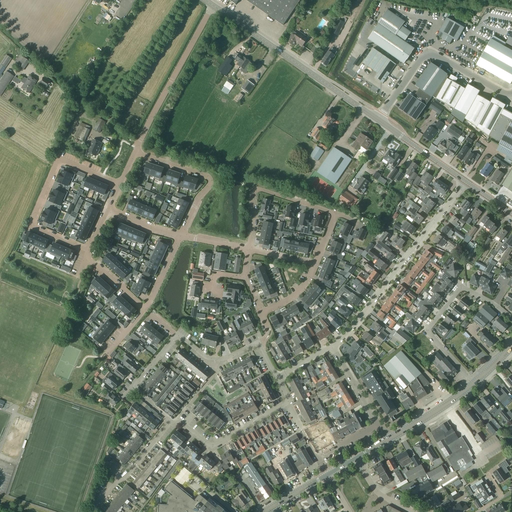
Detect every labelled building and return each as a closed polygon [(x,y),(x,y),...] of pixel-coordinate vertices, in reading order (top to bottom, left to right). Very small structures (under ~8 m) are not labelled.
[(228,0),(236,5),(238,0),(245,0),(283,26),(299,0),(228,0)] [(387,10),(378,24),(404,42),(410,33),(401,26),(404,22),(387,10)] [(443,25),(439,32),(443,34),(441,38),(450,44),(452,39),(457,42),(466,26),(456,21),(455,23),(446,18),(443,25)] [(341,30),(341,29),(342,29),(342,28),(344,23),(338,20),(332,33),(338,36),(340,31),(341,31),(340,31),(341,30)] [(378,24),(368,39),(403,64),(401,62),(404,58),(406,60),(411,53),(414,49),(404,42),(378,24)] [(288,36),(285,41),(293,46),(295,43),(298,45),(299,44),(302,46),(308,38),(298,32),(296,34),(294,32),(292,35),(292,34),(290,38),(288,36)] [(511,51),(490,39),(476,65),(510,85),(511,81),(511,51)] [(314,46),(310,52),(316,56),(320,50),(314,46)] [(373,49),(362,63),(377,74),(374,78),(382,84),(396,65),(373,49)] [(324,59),(321,62),(323,64),(324,65),(325,66),(326,66),(331,59),(331,60),(334,56),(328,51),(323,58),(324,59)] [(235,54),(233,56),(233,57),(233,58),(235,59),(239,62),(237,65),(239,66),(242,68),(240,71),(245,74),(252,64),(250,63),(250,62),(245,58),(243,57),(239,54),(237,53),(235,54)] [(5,55),(0,63),(0,75),(11,59),(5,55)] [(22,56),(18,63),(21,65),(18,68),(25,72),(32,62),(22,56)] [(223,75),(232,61),(227,57),(217,71),(223,75)] [(399,108),(399,109),(415,121),(432,97),(435,99),(436,99),(447,79),(446,79),(448,77),(447,76),(447,75),(431,63),(415,86),(419,89),(413,97),(409,95),(408,95),(412,98),(410,102),(406,99),(403,102),(407,105),(403,111),(399,108)] [(227,68),(225,74),(232,77),(235,72),(227,68)] [(6,71),(0,79),(0,95),(13,76),(6,71)] [(23,77),(20,82),(23,84),(21,88),(28,93),(36,81),(29,76),(26,80),(23,77)] [(436,99),(454,110),(455,110),(465,90),(465,89),(455,84),(458,80),(451,76),(449,81),(447,79),(436,99)] [(42,78),(38,85),(45,89),(49,82),(42,78)] [(228,80),(224,86),(230,90),(234,84),(228,80)] [(247,80),(241,89),(248,94),(254,85),(247,80)] [(455,110),(454,110),(466,116),(477,96),(479,93),(467,87),(465,90),(455,110)] [(466,116),(465,119),(488,136),(503,109),(505,105),(492,98),(490,103),(477,96),(466,116)] [(440,107),(433,102),(429,107),(436,112),(440,107)] [(511,113),(503,109),(488,136),(500,142),(498,145),(499,145),(496,151),(506,156),(511,159),(511,113)] [(325,123),(322,127),(329,132),(335,122),(333,121),(334,120),(329,116),(327,119),(326,119),(325,119),(324,121),(324,122),(325,123)] [(99,133),(105,122),(99,119),(93,130),(99,133)] [(437,125),(434,129),(437,131),(439,133),(444,125),(439,121),(437,125)] [(429,127),(423,136),(424,137),(424,138),(427,141),(428,140),(430,141),(437,131),(434,129),(437,125),(433,123),(430,127),(429,127)] [(452,126),(447,132),(457,140),(462,133),(452,126)] [(85,142),(90,130),(89,130),(85,128),(79,140),(85,142)] [(319,130),(313,138),(318,141),(323,133),(319,130)] [(469,135),(466,139),(467,140),(468,140),(469,139),(472,142),(474,139),(473,139),(476,136),(471,133),(469,136),(469,135)] [(361,134),(352,147),(363,155),(366,150),(372,142),(361,134)] [(442,141),(437,148),(441,151),(444,153),(447,149),(448,148),(451,143),(452,142),(454,143),(456,141),(452,138),(449,142),(447,141),(445,143),(442,141)] [(93,140),(87,152),(95,156),(97,153),(98,150),(101,144),(93,140)] [(447,149),(444,153),(447,156),(449,154),(452,156),(455,152),(452,150),(455,146),(451,143),(448,148),(447,149)] [(316,146),(310,156),(317,161),(324,151),(316,146)] [(464,161),(469,153),(471,150),(466,147),(467,147),(465,146),(457,157),(461,161),(462,160),(464,161)] [(335,148),(318,173),(334,185),(353,158),(347,154),(346,156),(335,148)] [(386,154),(383,159),(389,163),(389,164),(393,166),(391,169),(393,170),(388,178),(393,181),(399,171),(394,168),(401,157),(395,154),(394,155),(392,153),(392,152),(389,151),(388,151),(388,152),(387,151),(385,154),(386,154)] [(470,154),(469,153),(464,161),(465,162),(464,163),(469,166),(474,160),(476,162),(480,156),(475,153),(473,155),(471,153),(470,154)] [(511,161),(511,159),(506,156),(503,161),(510,165),(511,161)] [(409,170),(405,174),(410,177),(406,182),(410,185),(417,175),(413,173),(418,166),(412,163),(408,169),(409,170)] [(149,175),(153,166),(147,164),(145,170),(142,168),(138,176),(145,178),(145,177),(149,178),(150,175),(149,175)] [(482,170),(480,173),(486,177),(491,171),(493,168),(487,164),(483,170),(482,170)] [(155,177),(158,167),(153,166),(149,175),(150,175),(154,177),(155,177)] [(162,182),(164,176),(161,175),(163,169),(158,167),(155,177),(154,177),(154,179),(162,182)] [(511,168),(502,185),(511,191),(511,168)] [(60,174),(59,176),(72,182),(77,171),(71,169),(68,174),(62,171),(61,174),(60,174)] [(496,174),(491,181),(497,185),(499,181),(503,174),(497,170),(495,173),(496,174)] [(171,183),(175,173),(169,171),(167,177),(164,176),(162,182),(165,183),(166,181),(171,183)] [(399,171),(394,179),(399,182),(404,174),(399,171)] [(375,172),(372,177),(377,181),(380,175),(375,172)] [(418,177),(413,183),(417,186),(420,181),(422,182),(423,181),(428,184),(433,178),(425,172),(421,179),(418,177)] [(179,188),(181,182),(178,181),(180,175),(175,173),(171,183),(177,185),(176,187),(179,188)] [(59,179),(57,182),(64,185),(63,188),(68,191),(72,182),(59,176),(58,179),(59,179)] [(188,189),(192,179),(186,177),(184,183),(181,182),(179,188),(182,189),(183,187),(188,189)] [(361,177),(353,189),(360,194),(361,193),(363,195),(366,190),(364,188),(368,182),(361,177)] [(83,182),(80,188),(83,189),(84,187),(89,189),(93,180),(88,178),(86,183),(83,182)] [(195,194),(203,185),(202,185),(201,186),(196,184),(197,181),(192,179),(188,189),(194,191),(193,192),(195,193),(194,194),(195,194)] [(435,187),(432,192),(435,194),(442,183),(437,179),(433,185),(435,187)] [(93,180),(89,189),(94,191),(98,182),(93,180)] [(98,182),(94,191),(99,193),(99,194),(103,184),(98,182)] [(446,189),(448,187),(442,183),(435,194),(432,198),(435,200),(440,192),(445,195),(447,190),(446,189)] [(103,184),(99,194),(104,196),(102,199),(106,200),(109,192),(106,191),(108,186),(103,184)] [(427,186),(424,191),(428,194),(428,195),(432,190),(427,186)] [(52,193),(51,195),(64,201),(68,192),(62,190),(61,193),(54,190),(53,193),(52,193)] [(343,193),(339,200),(343,202),(351,208),(356,202),(347,196),(343,193)] [(50,199),(49,202),(56,204),(54,207),(60,210),(62,207),(59,206),(62,200),(64,201),(51,195),(50,198),(50,199)] [(132,212),(136,203),(137,201),(132,199),(132,197),(129,196),(126,202),(130,203),(127,209),(132,212)] [(423,200),(422,202),(431,209),(435,204),(427,198),(425,201),(423,200)] [(188,204),(179,199),(176,205),(177,205),(178,205),(186,209),(188,204)] [(271,220),(272,216),(267,214),(268,212),(269,212),(270,208),(269,207),(270,201),(263,199),(263,203),(262,203),(261,206),(262,206),(261,211),(264,211),(264,214),(263,214),(262,218),(271,220)] [(471,205),(469,204),(470,203),(467,200),(466,201),(465,201),(460,208),(462,209),(459,213),(464,217),(468,213),(465,211),(471,205)] [(87,206),(85,211),(96,216),(98,211),(91,208),(92,205),(87,202),(85,205),(87,206)] [(422,202),(420,204),(423,207),(421,210),(427,214),(431,209),(422,202)] [(137,214),(141,205),(136,203),(132,212),(137,214)] [(142,216),(146,207),(147,205),(142,203),(141,205),(137,214),(142,216)] [(177,205),(175,210),(183,214),(186,209),(178,205),(177,205)] [(293,217),(295,208),(294,208),(294,207),(291,206),(291,207),(287,206),(286,212),(284,211),(283,215),(285,215),(285,217),(291,218),(289,227),(294,228),(297,218),(293,217)] [(412,206),(407,211),(412,215),(410,218),(418,225),(422,220),(423,219),(418,215),(417,215),(416,213),(418,211),(412,206)] [(147,218),(151,209),(146,207),(142,216),(147,218)] [(476,209),(471,215),(473,216),(472,219),(475,221),(481,213),(479,211),(480,211),(477,208),(477,209),(476,209)] [(44,212),(43,215),(55,220),(56,220),(58,215),(59,212),(54,209),(52,212),(46,209),(45,212),(44,212)] [(152,220),(156,211),(151,209),(147,218),(152,220)] [(183,214),(175,210),(173,215),(181,219),(183,214)] [(83,216),(94,221),(96,216),(85,211),(85,212),(83,216)] [(308,235),(310,226),(307,225),(307,223),(308,223),(309,220),(308,220),(309,216),(307,215),(307,214),(303,213),(303,214),(301,214),(299,225),(305,226),(303,234),(308,235)] [(42,218),(41,221),(48,223),(46,226),(52,229),(53,226),(52,225),(55,220),(43,215),(42,217),(42,218)] [(181,219),(173,215),(170,219),(179,223),(181,219)] [(83,216),(81,221),(91,226),(94,221),(83,216)] [(316,220),(312,219),(310,226),(321,228),(324,217),(317,216),(316,220)] [(453,216),(449,222),(457,228),(459,225),(462,227),(465,223),(461,219),(459,221),(458,221),(458,220),(453,216)] [(485,216),(481,222),(484,225),(483,226),(486,228),(491,222),(488,220),(489,219),(485,216)] [(179,223),(170,219),(168,225),(171,226),(171,227),(173,228),(173,227),(176,229),(179,223)] [(264,223),(263,228),(271,230),(272,224),(274,225),(275,221),(266,219),(265,223),(264,223)] [(83,223),(80,227),(89,231),(91,226),(81,221),(80,221),(83,223)] [(396,223),(394,227),(399,231),(401,228),(406,232),(407,231),(411,235),(416,229),(405,221),(401,227),(396,223)] [(491,222),(486,228),(489,231),(489,232),(492,234),(497,228),(494,226),(495,225),(491,222)] [(344,223),(339,233),(347,237),(345,242),(345,243),(349,244),(352,238),(352,237),(348,235),(352,227),(344,223)] [(114,228),(110,236),(114,238),(115,236),(121,238),(122,236),(125,226),(120,224),(118,230),(114,228)] [(127,238),(130,229),(125,226),(122,236),(127,238)] [(442,228),(441,230),(441,231),(442,231),(441,231),(450,238),(453,233),(463,240),(465,237),(454,229),(452,232),(450,231),(451,230),(446,226),(444,228),(443,228),(442,228)] [(76,231),(78,232),(87,236),(89,231),(80,227),(78,232),(76,231)] [(474,227),(463,240),(468,244),(472,238),(471,237),(474,234),(473,234),(477,229),(474,227)] [(132,239),(135,231),(130,229),(127,238),(126,240),(131,242),(132,240),(132,239)] [(355,231),(352,237),(352,238),(355,239),(356,238),(362,241),(367,232),(360,229),(358,232),(355,231)] [(382,229),(375,237),(376,238),(377,239),(384,244),(387,241),(387,240),(390,236),(383,230),(382,229)] [(502,229),(496,237),(501,240),(507,233),(506,232),(507,231),(507,230),(506,230),(505,230),(504,230),(502,229)] [(137,242),(140,233),(135,231),(132,239),(132,240),(131,242),(136,244),(137,242)] [(33,235),(33,234),(28,232),(27,235),(23,234),(21,240),(24,241),(23,244),(28,246),(29,245),(29,244),(33,235)] [(72,235),(70,239),(76,241),(77,238),(83,240),(84,241),(87,236),(78,232),(76,237),(72,235)] [(148,239),(144,238),(146,235),(140,233),(137,242),(142,244),(145,245),(148,239)] [(34,247),(38,237),(33,235),(29,244),(29,245),(34,247)] [(390,244),(395,247),(396,246),(400,249),(402,246),(401,246),(404,242),(397,236),(390,244)] [(438,236),(434,242),(442,248),(446,242),(453,248),(455,245),(446,239),(445,241),(443,240),(443,239),(438,236)] [(502,244),(501,245),(506,248),(507,247),(508,245),(510,246),(511,244),(511,236),(508,240),(506,238),(502,244)] [(39,249),(43,239),(38,237),(34,247),(38,249),(39,249)] [(484,243),(482,246),(485,248),(491,240),(489,238),(485,243),(484,243)] [(47,251),(50,245),(47,244),(48,241),(43,239),(39,249),(38,249),(38,250),(43,252),(44,250),(47,251)] [(158,239),(154,247),(157,248),(165,252),(167,247),(164,245),(166,242),(158,239)] [(261,239),(259,244),(262,245),(262,248),(269,250),(270,245),(268,244),(269,240),(261,239)] [(333,241),(331,247),(342,251),(345,243),(345,242),(338,239),(337,243),(333,241)] [(304,244),(302,253),(307,254),(308,251),(311,252),(312,249),(314,246),(309,245),(310,242),(305,241),(304,244)] [(379,242),(375,247),(381,252),(382,251),(388,255),(386,258),(390,262),(395,256),(390,253),(391,251),(379,242)] [(470,242),(464,250),(468,253),(474,245),(470,242)] [(493,250),(490,254),(494,257),(502,244),(499,242),(494,250),(493,250)] [(55,257),(59,246),(54,244),(53,246),(50,245),(47,251),(47,253),(50,254),(49,255),(55,257)] [(61,257),(64,248),(59,246),(55,257),(60,259),(61,257)] [(340,256),(342,251),(331,247),(329,252),(333,254),(332,257),(341,261),(343,257),(340,256)] [(473,247),(467,255),(469,257),(470,258),(477,249),(475,248),(473,247)] [(65,259),(69,250),(64,248),(61,257),(65,259)] [(157,248),(154,253),(163,257),(165,252),(157,248)] [(508,248),(498,262),(502,265),(504,261),(508,255),(511,250),(508,248)] [(361,255),(364,252),(358,249),(356,256),(359,258),(360,255),(361,255)] [(73,255),(75,252),(69,250),(65,259),(65,260),(70,262),(71,261),(74,262),(76,256),(73,255)] [(371,250),(368,254),(376,260),(379,257),(371,250)] [(426,251),(423,256),(428,261),(430,262),(431,261),(432,262),(437,256),(440,258),(442,253),(435,250),(433,254),(432,256),(428,252),(426,251)] [(161,261),(163,257),(154,253),(152,252),(150,257),(152,258),(161,261)] [(211,254),(201,253),(199,265),(209,267),(211,254)] [(216,253),(214,269),(225,271),(227,255),(216,253)] [(107,265),(113,257),(109,254),(103,261),(107,265)] [(423,256),(419,261),(424,266),(426,263),(428,265),(429,264),(432,265),(433,264),(433,265),(434,263),(432,262),(431,261),(430,262),(428,261),(423,256)] [(117,261),(113,257),(107,265),(111,268),(117,261)] [(161,261),(152,258),(150,262),(150,263),(158,266),(161,261)] [(326,258),(324,264),(333,267),(335,268),(338,261),(335,260),(334,262),(326,258)] [(374,266),(377,268),(376,269),(379,271),(381,269),(383,271),(384,271),(386,269),(386,268),(385,268),(387,266),(379,259),(375,264),(374,266)] [(122,264),(118,260),(117,261),(111,268),(115,272),(122,264)] [(125,269),(127,267),(125,264),(125,262),(124,261),(122,264),(115,272),(119,276),(125,269)] [(374,266),(368,261),(365,266),(373,272),(370,276),(376,281),(380,276),(374,271),(376,269),(377,268),(374,266)] [(419,261),(415,266),(420,271),(422,272),(422,274),(424,275),(425,274),(425,275),(426,273),(423,271),(424,270),(422,268),(424,266),(419,261)] [(478,261),(475,266),(484,271),(487,266),(478,261)] [(150,263),(150,262),(149,262),(147,267),(146,267),(156,271),(158,266),(150,263)] [(256,270),(254,270),(256,275),(265,271),(263,267),(262,267),(261,264),(255,267),(256,270)] [(489,264),(485,272),(488,274),(489,274),(489,273),(490,272),(490,270),(492,266),(493,266),(489,264)] [(445,268),(443,272),(444,273),(449,277),(451,274),(455,278),(460,270),(453,265),(449,270),(448,270),(445,268)] [(143,271),(142,274),(149,278),(150,275),(154,276),(156,271),(146,267),(147,267),(146,266),(145,266),(143,271)] [(411,271),(416,276),(419,277),(422,274),(422,272),(420,271),(415,266),(411,271)] [(504,268),(500,274),(507,279),(511,273),(511,271),(511,272),(504,268)] [(131,275),(129,273),(129,272),(125,269),(119,276),(123,279),(124,278),(129,282),(131,275)] [(267,276),(265,271),(256,275),(258,279),(267,276)] [(416,281),(414,279),(416,276),(411,271),(410,271),(409,271),(407,273),(408,274),(407,276),(415,282),(414,284),(416,285),(417,284),(417,285),(418,283),(415,281),(416,281)] [(474,275),(470,283),(479,288),(479,286),(481,287),(486,277),(488,274),(483,272),(482,273),(482,275),(481,278),(480,278),(474,275)] [(321,273),(318,278),(323,280),(321,283),(330,288),(332,282),(330,281),(331,279),(328,278),(329,276),(321,273)] [(360,273),(357,277),(363,282),(364,280),(366,281),(371,286),(376,281),(370,276),(366,273),(364,277),(360,273)] [(442,278),(440,281),(443,283),(451,290),(454,285),(450,281),(452,279),(449,277),(444,273),(441,277),(442,278)] [(140,279),(138,285),(148,289),(150,284),(144,281),(146,278),(141,275),(139,279),(140,279)] [(96,288),(103,281),(98,277),(96,279),(93,276),(90,282),(92,284),(90,286),(95,290),(96,288)] [(260,284),(269,280),(267,276),(258,279),(260,284)] [(407,276),(403,281),(408,286),(409,285),(410,286),(412,284),(413,284),(414,284),(415,282),(407,276)] [(486,277),(481,287),(483,288),(482,290),(483,290),(491,294),(495,286),(489,283),(489,282),(490,279),(486,277)] [(356,279),(352,283),(358,287),(356,290),(363,296),(368,290),(363,286),(362,286),(363,284),(356,279)] [(100,292),(107,284),(103,281),(96,288),(100,291),(100,292)] [(192,285),(190,297),(198,298),(198,294),(199,294),(200,290),(199,290),(200,286),(198,286),(198,283),(193,282),(192,285)] [(132,288),(131,291),(138,297),(140,292),(145,295),(148,289),(138,285),(135,283),(132,288)] [(273,283),(270,284),(262,288),(264,293),(272,289),(275,288),(273,283)] [(436,283),(433,287),(435,289),(440,293),(442,291),(447,294),(451,290),(443,283),(440,286),(436,283)] [(111,288),(110,288),(107,284),(100,292),(100,291),(98,293),(103,297),(104,296),(104,295),(111,288)] [(315,284),(311,289),(320,297),(325,291),(320,286),(319,288),(315,284)] [(400,285),(396,291),(406,299),(407,298),(404,295),(405,294),(403,292),(405,290),(405,289),(406,288),(401,284),(400,286),(400,285)] [(240,299),(241,291),(239,291),(239,287),(229,286),(228,292),(232,293),(232,298),(240,299)] [(346,286),(342,290),(350,296),(347,299),(356,306),(356,305),(358,306),(361,301),(360,301),(360,300),(355,296),(356,294),(346,286)] [(433,287),(430,291),(432,293),(434,294),(432,298),(440,304),(443,299),(439,295),(440,293),(435,289),(433,287)] [(115,292),(111,288),(110,288),(111,288),(104,295),(104,296),(108,299),(107,300),(110,302),(115,296),(113,294),(115,292)] [(274,294),(272,289),(264,293),(266,297),(274,294)] [(311,289),(308,292),(317,300),(320,297),(311,289)] [(396,291),(392,295),(397,300),(399,298),(402,300),(403,298),(405,300),(406,299),(396,291)] [(314,304),(317,300),(308,292),(305,296),(314,304)] [(411,292),(408,295),(414,300),(417,297),(411,292)] [(392,295),(388,301),(393,305),(397,300),(392,295)] [(117,307),(124,300),(120,296),(118,298),(115,296),(110,302),(112,304),(112,305),(116,309),(118,307),(117,307)] [(303,302),(300,304),(306,310),(309,307),(310,308),(314,304),(305,296),(301,300),(303,302)] [(341,297),(337,302),(342,306),(338,311),(342,314),(347,318),(351,312),(345,308),(348,303),(341,297)] [(239,306),(240,299),(232,298),(231,301),(226,300),(225,307),(236,309),(237,306),(239,306)] [(426,298),(423,302),(428,306),(429,307),(431,305),(436,308),(440,304),(432,298),(429,301),(426,298)] [(458,304),(457,306),(461,310),(464,306),(467,308),(470,304),(463,298),(458,304)] [(121,311),(128,304),(124,300),(117,307),(118,307),(121,311)] [(209,308),(210,301),(202,300),(201,304),(198,303),(197,310),(201,311),(201,307),(209,308)] [(246,304),(242,306),(244,310),(245,309),(249,307),(250,306),(251,306),(250,300),(247,300),(246,304)] [(421,300),(418,304),(421,307),(419,310),(427,317),(431,312),(426,308),(428,306),(423,302),(421,300)] [(217,306),(218,302),(210,301),(209,308),(216,309),(216,313),(219,313),(220,307),(217,306)] [(388,301),(384,306),(389,310),(392,307),(394,309),(394,308),(395,306),(393,305),(388,301)] [(132,307),(128,304),(121,311),(125,314),(126,314),(132,307)] [(295,305),(290,308),(295,316),(300,313),(295,305)] [(479,312),(473,320),(482,328),(489,321),(490,322),(497,314),(485,305),(479,312)] [(384,306),(380,311),(386,315),(389,310),(384,306)] [(451,312),(450,314),(454,318),(457,314),(460,316),(463,312),(461,310),(457,306),(456,306),(451,312)] [(134,314),(136,311),(132,307),(126,314),(125,314),(129,318),(132,316),(134,314)] [(247,311),(244,313),(246,316),(248,321),(245,322),(249,331),(250,332),(253,331),(253,329),(254,329),(252,323),(255,322),(251,314),(249,311),(250,311),(249,307),(245,309),(247,311)] [(319,313),(322,310),(320,309),(318,307),(311,316),(313,318),(319,313)] [(290,308),(286,310),(291,318),(295,316),(290,308)] [(286,310),(281,313),(286,320),(282,322),(284,325),(288,323),(286,321),(291,318),(286,310)] [(333,310),(328,315),(333,320),(331,323),(337,329),(341,324),(338,321),(339,319),(334,315),(336,313),(333,310)] [(414,312),(411,316),(416,320),(418,318),(423,321),(427,317),(419,310),(417,314),(414,312)] [(380,311),(376,316),(377,316),(376,317),(381,321),(382,320),(383,322),(387,318),(388,317),(386,315),(380,311)] [(407,313),(405,316),(410,320),(410,319),(411,320),(406,327),(413,333),(419,326),(415,322),(416,320),(411,316),(407,313)] [(445,320),(443,322),(447,326),(450,322),(453,324),(457,319),(454,318),(450,314),(449,314),(445,320)] [(276,316),(270,318),(271,321),(270,321),(272,324),(273,324),(274,327),(275,329),(284,325),(282,322),(279,324),(276,316)] [(115,323),(109,318),(103,325),(112,332),(115,327),(113,326),(115,323)] [(323,318),(320,321),(324,325),(322,326),(324,329),(321,331),(325,337),(331,333),(327,328),(330,326),(323,318)] [(497,320),(493,325),(495,327),(494,328),(496,330),(497,328),(502,333),(508,326),(502,320),(499,318),(497,320)] [(222,320),(216,323),(220,332),(226,328),(222,320)] [(239,320),(234,322),(238,330),(241,328),(242,330),(244,334),(245,333),(246,334),(250,332),(249,331),(245,322),(241,324),(239,320)] [(468,321),(463,326),(466,329),(472,325),(468,321)] [(375,322),(370,328),(377,333),(376,334),(384,340),(388,335),(383,331),(384,329),(382,327),(381,327),(375,322)] [(443,322),(436,331),(441,334),(444,330),(447,332),(450,328),(447,326),(443,322)] [(310,323),(306,325),(313,336),(317,334),(310,323)] [(103,325),(102,324),(99,328),(108,336),(112,332),(103,325)] [(140,325),(136,331),(139,333),(140,331),(144,335),(145,334),(150,327),(146,324),(143,327),(140,325)] [(313,336),(306,325),(300,329),(307,340),(303,342),(307,349),(314,345),(310,338),(313,336)] [(145,334),(149,337),(155,331),(150,327),(145,334)] [(325,337),(321,331),(318,327),(316,328),(316,330),(319,333),(316,335),(320,341),(325,337)] [(397,331),(393,336),(403,344),(410,338),(402,332),(403,330),(403,329),(400,327),(399,329),(397,331)] [(108,336),(99,328),(95,332),(105,340),(108,336)] [(483,329),(479,335),(481,337),(480,339),(490,347),(495,341),(486,332),(483,329)] [(159,334),(155,331),(149,337),(147,339),(152,343),(153,341),(159,334)] [(105,340),(95,332),(92,337),(94,339),(92,341),(97,345),(99,343),(101,344),(105,340)] [(231,332),(229,333),(234,344),(236,343),(236,344),(240,342),(236,332),(232,334),(231,332)] [(228,336),(224,338),(229,348),(233,345),(234,344),(229,333),(227,334),(228,336)] [(366,333),(362,338),(368,343),(370,340),(375,343),(379,346),(383,341),(376,336),(374,338),(371,335),(370,336),(366,333)] [(153,341),(158,344),(163,338),(159,334),(153,341)] [(204,334),(202,344),(209,346),(211,336),(204,334)] [(296,346),(292,349),(295,356),(303,351),(299,345),(302,343),(300,341),(297,335),(292,338),(296,346)] [(211,336),(209,346),(215,347),(216,344),(221,346),(221,337),(218,336),(218,338),(211,336)] [(468,345),(463,349),(468,354),(466,356),(469,359),(471,358),(472,358),(478,352),(473,347),(476,344),(470,338),(466,342),(468,345)] [(129,342),(125,347),(126,349),(128,351),(129,351),(135,355),(139,351),(140,349),(142,351),(144,349),(135,341),(132,345),(129,342)] [(284,341),(270,349),(274,356),(278,354),(281,358),(280,358),(282,363),(290,358),(287,353),(290,351),(284,341)] [(355,342),(351,348),(357,352),(360,356),(362,353),(359,350),(361,347),(355,342)] [(366,346),(363,349),(368,355),(370,357),(371,356),(373,354),(371,352),(366,346)] [(351,348),(347,353),(349,355),(347,357),(352,361),(354,358),(353,357),(355,355),(358,358),(354,361),(358,364),(363,359),(360,356),(357,352),(351,348)] [(176,358),(175,360),(178,363),(179,361),(186,354),(186,353),(182,350),(180,351),(179,350),(175,355),(176,356),(175,357),(176,358)] [(401,351),(384,367),(404,389),(407,386),(417,401),(432,392),(427,385),(430,384),(401,351)] [(436,351),(429,358),(436,366),(438,364),(443,369),(446,372),(445,372),(450,377),(457,372),(452,366),(444,358),(443,359),(436,351)] [(128,360),(124,365),(134,373),(138,367),(131,361),(133,359),(127,354),(124,357),(128,360)] [(186,354),(179,361),(184,364),(190,357),(186,354)] [(190,357),(184,364),(188,368),(194,361),(190,357)] [(245,360),(249,369),(254,366),(252,362),(254,361),(252,358),(250,359),(250,357),(245,360)] [(245,360),(240,363),(244,371),(249,369),(245,360)] [(194,361),(188,368),(192,371),(198,364),(194,361)] [(322,370),(319,372),(321,374),(323,372),(332,367),(329,361),(320,366),(322,370)] [(240,363),(235,365),(239,373),(244,371),(240,363)] [(161,364),(158,369),(166,375),(168,372),(169,373),(171,370),(168,368),(167,369),(161,364)] [(198,364),(192,371),(196,375),(202,367),(198,364)] [(235,365),(230,368),(235,377),(237,377),(237,376),(236,375),(239,373),(235,365)] [(117,370),(114,372),(123,379),(127,374),(122,370),(119,367),(118,367),(117,367),(115,369),(117,370)] [(202,367),(196,375),(200,378),(206,371),(202,367)] [(321,379),(315,382),(316,384),(335,372),(332,367),(323,372),(326,376),(321,379)] [(230,368),(226,370),(231,380),(235,377),(230,368)] [(158,369),(155,372),(164,380),(165,379),(165,378),(164,377),(166,375),(158,369)] [(440,371),(437,373),(444,380),(446,383),(451,379),(450,377),(445,372),(446,372),(443,369),(441,371),(440,371)] [(226,370),(221,372),(225,381),(226,382),(231,380),(226,370)] [(206,371),(200,378),(205,382),(211,374),(206,371)] [(372,371),(362,377),(376,399),(375,399),(376,400),(377,400),(387,416),(388,415),(390,418),(392,420),(392,422),(393,422),(392,421),(394,420),(395,420),(394,419),(393,416),(397,413),(395,410),(396,410),(390,400),(395,398),(385,382),(381,384),(372,371)] [(106,377),(102,382),(104,384),(106,382),(114,389),(119,383),(116,381),(114,380),(116,377),(110,372),(106,377)] [(155,372),(152,376),(159,383),(161,380),(162,381),(164,381),(164,380),(155,372)] [(335,372),(316,384),(320,390),(325,387),(322,382),(328,378),(329,380),(328,380),(330,383),(332,382),(339,378),(335,372)] [(257,383),(255,384),(256,387),(258,385),(268,381),(265,376),(264,375),(263,375),(261,377),(261,378),(256,381),(257,383)] [(152,376),(148,380),(158,388),(158,387),(158,386),(157,386),(159,383),(152,376)] [(297,377),(288,382),(291,387),(303,381),(302,379),(299,381),(297,377)] [(148,380),(145,384),(153,391),(155,388),(156,389),(157,389),(158,388),(148,380)] [(171,380),(165,387),(167,389),(173,381),(171,380)] [(258,385),(256,387),(257,389),(260,387),(261,390),(270,385),(268,381),(258,385)] [(303,381),(291,387),(294,392),(303,387),(301,384),(303,383),(303,381)] [(184,384),(183,385),(192,392),(195,388),(188,382),(186,385),(185,384),(184,384)] [(331,394),(330,395),(331,396),(344,388),(341,382),(335,386),(337,389),(335,390),(335,392),(331,394)] [(87,392),(91,387),(87,383),(83,388),(87,392)] [(145,384),(142,388),(148,393),(146,395),(149,397),(151,395),(150,394),(153,391),(145,384)] [(183,388),(181,390),(188,396),(192,392),(183,385),(182,386),(183,387),(183,388)] [(262,392),(260,393),(261,396),(263,394),(272,390),(270,385),(261,390),(262,392)] [(505,386),(501,389),(506,396),(510,392),(505,386)] [(165,387),(158,395),(160,397),(167,389),(165,387)] [(303,387),(294,392),(296,397),(308,391),(307,389),(304,391),(303,387)] [(344,388),(331,396),(332,397),(337,394),(338,396),(340,394),(342,397),(348,393),(344,388)] [(496,388),(491,392),(497,398),(499,400),(505,407),(511,401),(507,395),(504,398),(501,395),(501,394),(496,388)] [(177,392),(176,393),(177,393),(185,400),(188,396),(181,390),(179,393),(178,392),(177,392)] [(263,394),(261,396),(261,397),(263,398),(264,397),(266,399),(275,394),(272,390),(263,394)] [(308,391),(296,397),(299,402),(305,399),(308,398),(306,394),(309,393),(308,391)] [(403,392),(399,395),(404,402),(402,403),(406,410),(414,405),(409,398),(409,399),(406,394),(404,395),(403,392)] [(110,393),(106,399),(108,401),(108,402),(110,404),(111,403),(114,405),(119,400),(110,393)] [(177,396),(175,398),(182,404),(185,400),(177,393),(175,394),(176,396),(177,396)] [(344,401),(342,402),(342,403),(343,404),(351,399),(348,393),(342,397),(344,401)] [(266,402),(265,403),(266,404),(268,404),(277,399),(275,394),(266,399),(267,401),(266,402)] [(486,396),(480,401),(481,402),(485,406),(484,407),(491,415),(497,410),(486,396)] [(175,398),(172,402),(179,408),(182,404),(175,398)] [(250,402),(248,403),(249,404),(254,413),(258,410),(253,401),(252,399),(250,401),(250,402)] [(299,402),(296,403),(299,408),(310,403),(309,401),(307,402),(305,399),(299,402)] [(342,403),(340,404),(340,405),(341,407),(344,405),(344,406),(343,407),(345,410),(354,404),(351,399),(343,404),(342,403)] [(170,404),(168,406),(175,412),(179,408),(172,402),(170,401),(169,402),(169,403),(170,404)] [(200,403),(195,410),(199,414),(205,407),(203,405),(203,404),(203,403),(202,402),(201,402),(200,403)] [(124,414),(119,418),(121,419),(124,418),(126,416),(128,412),(132,415),(133,414),(139,407),(138,406),(135,403),(129,410),(128,409),(124,414)] [(245,403),(243,404),(244,407),(249,415),(254,413),(249,404),(246,405),(245,403)] [(310,403),(299,408),(301,413),(310,409),(309,406),(311,404),(310,403)] [(479,403),(473,407),(480,414),(482,417),(485,414),(487,413),(485,410),(482,407),(479,403)] [(143,410),(140,407),(141,405),(140,404),(138,406),(139,407),(133,414),(137,417),(143,410)] [(166,404),(163,408),(165,410),(168,412),(172,416),(175,412),(168,406),(166,404)] [(242,408),(240,409),(245,418),(249,415),(244,407),(243,404),(241,406),(242,408)] [(205,407),(199,414),(203,417),(210,408),(209,407),(208,407),(207,408),(205,407)] [(210,408),(203,417),(207,420),(213,413),(211,411),(211,410),(211,409),(210,408)] [(236,408),(234,410),(235,412),(240,420),(245,418),(240,409),(237,410),(236,408)] [(310,409),(301,413),(304,419),(316,413),(315,411),(312,412),(310,409)] [(137,417),(135,419),(139,422),(141,420),(147,413),(146,412),(143,410),(137,417)] [(150,416),(147,414),(149,412),(148,410),(146,412),(147,413),(141,420),(141,421),(141,422),(142,422),(143,423),(144,423),(145,423),(150,416)] [(233,413),(231,414),(233,418),(232,419),(233,421),(235,420),(235,422),(234,422),(235,424),(236,423),(240,420),(235,412),(234,410),(232,411),(233,413)] [(470,410),(464,414),(470,421),(473,424),(477,421),(480,419),(476,414),(473,415),(470,410)] [(503,410),(499,414),(506,422),(510,419),(509,417),(503,410)] [(338,411),(332,414),(335,419),(338,418),(341,416),(338,411)] [(343,420),(345,423),(350,434),(365,426),(357,412),(343,420)] [(213,413),(207,420),(211,423),(218,415),(217,414),(215,414),(215,415),(213,413)] [(316,413),(304,419),(307,424),(316,419),(314,416),(317,414),(316,413)] [(218,415),(211,423),(215,427),(221,420),(218,418),(219,417),(219,416),(218,415)] [(154,420),(154,419),(150,416),(145,423),(149,427),(154,420)] [(154,420),(149,427),(153,430),(153,429),(155,430),(159,425),(158,424),(159,423),(155,420),(157,418),(155,417),(154,419),(154,420)] [(281,417),(277,420),(281,427),(286,424),(287,427),(290,425),(286,419),(284,421),(281,417)] [(221,420),(215,427),(219,430),(224,423),(225,424),(226,423),(226,422),(224,420),(223,421),(221,420)] [(277,420),(273,422),(278,431),(278,432),(280,431),(279,428),(281,427),(277,420)] [(490,421),(486,425),(486,426),(488,428),(489,429),(492,433),(493,433),(493,434),(494,434),(498,430),(491,422),(490,421)] [(273,422),(268,425),(272,432),(274,434),(278,431),(273,422)] [(328,424),(327,424),(328,428),(329,430),(335,427),(338,434),(339,435),(341,439),(350,434),(345,423),(341,425),(339,422),(334,425),(333,422),(328,424)] [(448,423),(431,434),(446,457),(455,472),(474,460),(471,457),(473,456),(469,450),(465,442),(461,437),(458,439),(450,426),(449,426),(448,423)] [(268,425),(264,427),(270,437),(272,436),(270,433),(272,432),(268,425)] [(264,427),(260,430),(263,436),(263,437),(266,436),(268,438),(270,437),(264,427)] [(335,427),(329,430),(336,442),(341,439),(339,435),(338,434),(335,427)] [(259,429),(254,431),(260,440),(262,439),(260,437),(263,436),(260,430),(259,429)] [(176,431),(171,438),(175,442),(181,435),(176,431)] [(254,431),(250,434),(254,441),(256,439),(258,442),(260,440),(254,431)] [(136,434),(133,438),(141,445),(144,440),(140,437),(141,436),(136,432),(135,433),(136,434)] [(480,433),(476,436),(482,444),(486,441),(480,433)] [(250,434),(245,436),(251,445),(253,444),(252,442),(254,441),(250,434)] [(296,434),(289,438),(293,445),(299,441),(296,434)] [(175,447),(180,451),(185,445),(182,443),(186,439),(186,438),(186,437),(184,435),(183,436),(181,435),(175,442),(178,444),(175,447)] [(245,436),(241,439),(245,446),(246,448),(251,445),(245,436)] [(129,440),(128,441),(138,448),(141,445),(133,438),(131,441),(130,440),(129,440)] [(241,439),(237,442),(241,449),(245,446),(241,439)] [(284,441),(281,443),(283,447),(290,443),(288,439),(284,441)] [(129,444),(127,446),(134,452),(138,448),(128,441),(127,442),(128,443),(129,444)] [(237,442),(232,444),(235,449),(233,451),(236,456),(242,451),(241,449),(237,442)] [(421,442),(414,447),(420,457),(426,453),(432,462),(437,459),(431,450),(428,452),(421,442)] [(190,454),(196,447),(191,443),(187,447),(185,445),(180,451),(178,453),(181,455),(183,453),(184,454),(186,451),(190,454)] [(123,448),(122,449),(131,456),(134,452),(127,446),(124,449),(123,448)] [(193,462),(187,468),(189,470),(200,457),(199,457),(197,455),(201,451),(196,447),(190,454),(193,457),(191,460),(193,462)] [(122,451),(120,454),(128,460),(131,456),(122,449),(121,450),(122,451)] [(160,449),(157,453),(164,459),(167,455),(160,449)] [(302,452),(298,454),(299,455),(306,468),(313,464),(305,450),(302,452)] [(229,451),(225,454),(230,462),(232,461),(234,464),(239,462),(235,456),(233,457),(229,451)] [(273,459),(272,458),(268,451),(262,454),(268,462),(273,459)] [(401,465),(399,466),(403,474),(405,473),(411,470),(415,467),(416,468),(421,465),(415,456),(412,459),(415,462),(413,463),(409,458),(406,452),(400,455),(400,454),(396,457),(401,465)] [(157,453),(153,458),(161,463),(164,459),(157,453)] [(120,454),(117,458),(120,461),(119,462),(123,466),(128,460),(120,454)] [(225,454),(220,456),(224,462),(221,464),(225,470),(229,467),(227,464),(230,462),(225,454)] [(298,461),(295,463),(299,472),(306,468),(298,454),(299,455),(297,457),(299,460),(298,460),(298,461)] [(200,457),(189,470),(191,471),(193,470),(197,465),(198,466),(200,463),(204,466),(210,459),(205,455),(202,458),(200,457)] [(153,458),(150,462),(157,468),(161,463),(153,458)] [(210,459),(204,466),(209,471),(212,467),(218,472),(222,466),(220,461),(217,463),(216,462),(213,460),(213,461),(210,459)] [(392,459),(386,463),(391,471),(392,474),(391,475),(393,478),(397,485),(396,486),(398,488),(408,482),(407,480),(403,474),(399,466),(396,468),(392,459)] [(286,460),(278,464),(287,479),(294,475),(286,460)] [(178,461),(165,479),(168,480),(181,463),(178,461)] [(505,461),(498,465),(500,469),(493,473),(500,483),(507,479),(502,471),(509,466),(505,461)] [(150,462),(147,466),(154,472),(154,471),(156,473),(159,469),(157,468),(150,462)] [(381,462),(373,467),(375,472),(378,476),(379,475),(380,477),(379,478),(381,482),(384,486),(392,482),(390,478),(390,477),(389,477),(387,473),(386,474),(385,472),(386,471),(384,467),(381,462)] [(251,463),(244,467),(262,493),(256,496),(259,501),(265,497),(266,499),(272,494),(271,492),(271,491),(267,485),(266,486),(251,463)] [(425,474),(421,465),(416,468),(411,470),(405,473),(410,482),(420,477),(422,476),(425,474)] [(147,466),(143,470),(150,476),(154,472),(147,466)] [(446,474),(441,466),(427,473),(428,474),(427,474),(428,476),(429,476),(432,482),(446,474)] [(270,467),(265,470),(268,475),(269,474),(276,485),(282,481),(276,470),(273,472),(270,467)] [(143,470),(140,474),(147,480),(150,476),(143,470)] [(140,474),(136,478),(143,484),(147,480),(140,474)] [(432,484),(428,477),(428,476),(427,474),(426,474),(422,476),(420,477),(423,484),(410,490),(414,499),(424,494),(434,489),(432,486),(431,486),(430,485),(432,484)] [(467,477),(461,481),(464,487),(470,483),(467,477)] [(136,478),(133,483),(140,489),(143,484),(136,478)] [(166,491),(161,497),(160,505),(158,504),(157,511),(226,511),(210,498),(208,502),(199,495),(194,501),(171,482),(164,490),(166,491)] [(480,493),(490,487),(488,484),(487,484),(485,482),(479,485),(477,482),(470,487),(473,492),(478,490),(480,493)] [(127,484),(123,489),(131,495),(134,491),(127,484)] [(492,491),(490,487),(480,493),(482,497),(478,500),(482,505),(489,501),(487,498),(493,494),(491,492),(492,491)] [(123,489),(119,493),(127,500),(131,495),(123,489)] [(242,495),(232,502),(235,506),(239,504),(242,507),(248,502),(245,499),(248,497),(243,491),(240,493),(242,495)] [(119,493),(116,498),(123,504),(127,500),(119,493)] [(451,495),(449,496),(452,502),(454,501),(461,497),(458,493),(457,494),(452,497),(451,495)] [(435,495),(426,501),(430,506),(433,504),(435,508),(440,504),(435,495)] [(452,502),(449,496),(447,498),(448,500),(443,504),(445,506),(452,502)] [(320,504),(318,506),(321,511),(326,511),(325,509),(332,505),(328,497),(319,502),(320,504)] [(116,498),(112,502),(120,508),(123,504),(116,498)] [(112,502),(108,506),(115,511),(116,511),(120,508),(112,502)] [(448,510),(449,511),(462,511),(464,511),(468,509),(465,504),(461,506),(459,503),(448,510)]
